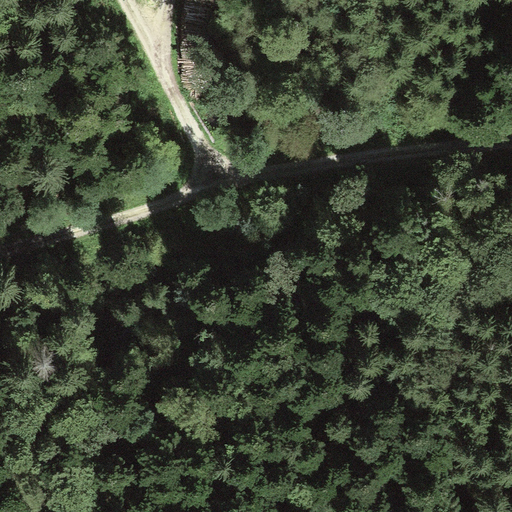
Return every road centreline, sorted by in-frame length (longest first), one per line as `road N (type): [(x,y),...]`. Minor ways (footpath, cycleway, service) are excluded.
road 1 (track): [(0,254),(255,179)]
road 2 (track): [(511,143),(255,179)]
road 3 (track): [(255,179),(211,167),(182,132),(153,49)]
